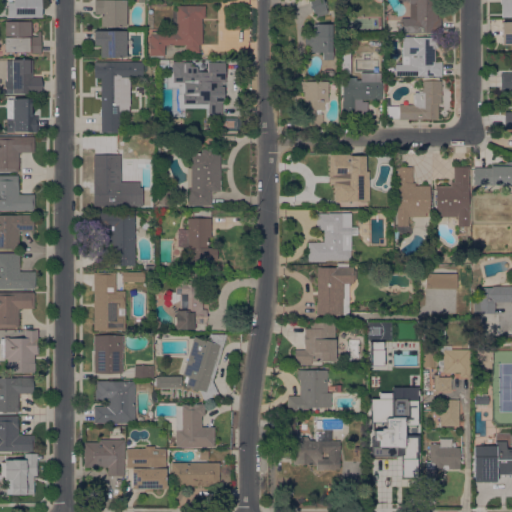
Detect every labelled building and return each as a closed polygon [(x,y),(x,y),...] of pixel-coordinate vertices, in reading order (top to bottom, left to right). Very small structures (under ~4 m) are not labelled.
[(41,0),(41,16),(13,16),(13,14),(8,14),(8,2),(13,2),(13,0),(41,0)] [(100,14),(94,14),(94,0),(126,0),(126,26),(100,26),(100,14)] [(322,0),(326,9),(320,11),(321,15),(315,17),(314,13),(313,13),(309,0),(322,0)] [(408,2),(400,2),(400,0),(437,0),(437,15),(440,15),(440,32),(416,31),(416,32),(400,32),(400,17),(408,17),(408,2)] [(511,16),(501,16),(501,3),(500,3),(499,0),(511,0),(511,16)] [(204,17),(201,17),(201,44),(198,44),(198,52),(185,52),(185,44),(164,44),(164,55),(162,55),(162,59),(146,59),(146,54),(149,54),(149,42),(148,42),(148,36),(149,36),(149,33),(150,33),(150,31),(163,31),(163,33),(171,33),(171,28),(171,8),(175,8),(175,5),(204,5),(204,17)] [(30,21),(30,35),(37,35),(37,30),(40,30),(40,54),(37,54),(37,53),(28,53),(28,52),(4,52),(4,37),(5,37),(5,21),(30,21)] [(511,45),(500,45),(500,21),(511,21),(511,45)] [(331,44),(336,44),(336,59),(322,59),(322,51),(308,51),(307,43),(309,43),(309,23),(331,23),(331,44)] [(100,56),(100,45),(94,45),(94,30),(125,30),(125,56),(100,56)] [(407,55),(400,55),(400,47),(401,47),(401,36),(437,36),(437,47),(434,47),(434,61),(441,61),(440,76),(433,76),(433,74),(427,74),(427,77),(423,77),(423,74),(417,74),(417,76),(394,75),(394,64),(407,64),(407,55)] [(381,99),(362,99),(362,102),(356,102),(356,112),(341,112),(341,62),(340,62),(340,52),(350,52),(350,76),(355,76),(355,79),(374,79),(374,80),(381,80),(381,99)] [(511,89),(500,89),(500,72),(511,72),(511,57),(511,89)] [(40,76),(40,93),(25,93),(25,92),(12,92),(12,93),(4,93),(4,80),(5,80),(5,67),(11,67),(11,59),(32,59),(32,76),(40,76)] [(119,111),(119,131),(100,131),(100,77),(93,77),(93,61),(142,61),(142,63),(146,63),(146,71),(142,71),(142,77),(129,77),(129,105),(128,105),(128,111),(119,111)] [(178,86),(167,86),(167,69),(172,69),(172,61),(191,61),(191,65),(196,65),(197,68),(197,71),(207,71),(207,62),(225,62),(224,81),(220,81),(220,86),(223,86),(223,102),(221,101),(221,115),(207,115),(207,107),(178,107),(178,86)] [(398,118),(386,118),(386,105),(398,105),(398,104),(413,104),(413,92),(417,92),(417,90),(422,90),(422,80),(440,80),(441,103),(437,103),(437,118),(422,118),(422,119),(398,119),(398,118)] [(300,109),(303,109),(303,91),(300,91),(300,81),(327,81),(327,102),(326,102),(326,109),(320,109),(320,113),(322,113),(322,125),(300,125),(300,109)] [(37,115),(37,132),(28,132),(28,130),(14,130),(14,131),(6,131),(6,99),(12,99),(12,98),(33,98),(33,115),(37,115)] [(511,129),(503,129),(503,111),(511,111),(511,129)] [(0,135),(33,136),(33,152),(18,152),(18,171),(0,171),(0,135)] [(220,186),(220,189),(219,190),(219,191),(210,191),(210,205),(187,205),(188,187),(190,187),(190,165),(191,165),(191,152),(201,152),(201,149),(215,149),(215,152),(219,152),(219,179),(220,180),(220,184),(219,184),(220,186)] [(109,205),(92,205),(93,154),(120,154),(120,181),(139,181),(138,205),(109,205)] [(333,181),(328,181),(328,154),(364,155),(364,171),(368,171),(368,201),(333,200),(333,185),(333,181)] [(511,184),(473,184),(473,167),(490,167),(490,163),(505,163),(505,162),(511,162),(511,184)] [(467,207),(468,207),(468,226),(456,225),(456,216),(440,216),(440,212),(435,212),(435,190),(434,190),(434,185),(449,185),(450,181),(452,181),(452,165),(469,166),(469,170),(468,170),(467,207)] [(396,225),(397,189),(396,189),(396,170),(395,170),(395,166),(412,166),(412,182),(414,182),(414,185),(429,185),(429,212),(425,212),(425,216),(407,216),(407,225),(410,225),(408,230),(404,233),(399,233),(397,231),(397,243),(394,243),(391,243),(391,225),(394,225),(396,225)] [(18,194),(33,194),(33,210),(0,210),(0,175),(18,175),(18,194)] [(157,190),(170,190),(169,206),(157,205),(157,190)] [(18,249),(0,248),(0,214),(16,215),(16,213),(33,214),(33,233),(31,233),(31,231),(18,230),(18,249)] [(323,241),(323,229),(315,229),(315,213),(350,213),(350,226),(357,226),(357,234),(350,234),(350,260),(324,260),(324,261),(307,261),(307,241),(323,241)] [(111,224),(110,264),(132,265),(133,215),(102,214),(101,224),(111,224)] [(210,248),(217,248),(217,259),(206,259),(206,264),(187,264),(187,238),(176,238),(176,229),(187,229),(187,218),(210,218),(210,248)] [(0,252),(18,252),(19,271),(34,271),(34,288),(0,288),(0,252)] [(336,267),(336,264),(347,264),(347,266),(352,266),(352,270),(355,270),(355,279),(352,279),(352,283),(343,283),(343,298),(348,298),(348,313),(315,314),(315,301),(316,301),(316,266),(320,266),(320,267),(336,267)] [(144,271),(144,281),(121,281),(121,271),(144,271)] [(124,330),(93,330),(92,272),(115,272),(115,290),(124,290),(124,330)] [(425,272),(456,273),(456,288),(425,287),(425,272)] [(206,308),(206,323),(198,323),(197,322),(194,322),(194,329),(175,329),(175,328),(174,328),(174,325),(172,325),(172,316),(174,316),(174,313),(175,313),(175,310),(179,310),(179,299),(175,300),(173,302),(171,304),(168,306),(167,306),(165,306),(165,304),(165,303),(166,296),(167,293),(168,291),(170,291),(173,291),(175,292),(175,278),(185,278),(185,280),(202,280),(202,308),(206,308)] [(511,301),(494,301),(494,313),(473,313),(473,299),(478,299),(478,286),(491,287),(491,285),(511,285),(511,301)] [(0,292),(34,292),(34,308),(18,308),(18,327),(0,327),(0,292)] [(304,328),(309,328),(309,322),(334,322),(334,339),(335,339),(335,361),(311,360),(311,364),(294,364),(294,349),(303,349),(304,328)] [(0,338),(3,338),(3,336),(8,336),(8,338),(24,338),(24,330),(37,330),(37,346),(38,346),(38,354),(34,354),(34,372),(6,372),(6,358),(3,358),(3,357),(0,357),(0,338)] [(226,334),(212,381),(218,394),(203,400),(198,390),(184,386),(185,382),(183,381),(185,377),(182,376),(184,367),(183,367),(186,355),(188,355),(193,337),(207,341),(209,333),(212,333),(226,334)] [(93,372),(93,349),(92,335),(122,334),(122,351),(121,351),(121,372),(93,372)] [(423,344),(431,344),(431,340),(435,340),(435,345),(434,345),(434,366),(422,366),(423,344)] [(442,365),(436,365),(436,345),(450,345),(450,349),(469,349),(469,351),(470,351),(470,364),(470,377),(459,377),(460,372),(442,372),(442,365)] [(491,367),(490,350),(477,351),(477,368),(491,367)] [(152,365),(152,378),(134,378),(134,365),(152,365)] [(326,369),(326,392),(330,392),(330,407),(308,407),(308,409),(301,409),(301,411),(286,411),(286,395),(299,395),(299,379),(296,379),(296,369),(326,369)] [(437,374),(437,376),(450,376),(451,390),(436,390),(436,388),(434,388),(433,374),(437,374)] [(0,377),(16,378),(16,376),(33,377),(33,396),(31,396),(31,393),(18,393),(18,411),(0,411),(0,377)] [(155,387),(155,385),(153,385),(153,378),(155,378),(155,376),(181,376),(181,387),(155,387)] [(341,392),(330,392),(330,379),(341,379),(341,392)] [(134,422),(93,422),(93,406),(105,406),(105,400),(94,400),(94,388),(96,388),(96,380),(134,380),(134,422)] [(474,393),(484,393),(484,396),(487,396),(487,403),(474,403),(474,393)] [(381,416),(367,416),(368,395),(377,395),(377,402),(381,402),(381,416)] [(458,425),(439,425),(439,399),(458,399),(458,425)] [(175,405),(181,405),(181,404),(204,403),(204,415),(200,415),(200,427),(214,427),(214,446),(175,446),(175,405)] [(0,416),(17,416),(17,419),(18,419),(18,435),(34,435),(33,451),(0,450),(0,416)] [(294,418),(294,430),(281,430),(281,418),(294,418)] [(404,470),(403,471),(401,469),(401,465),(369,465),(369,453),(382,453),(382,455),(384,455),(384,442),(388,442),(388,441),(404,441),(404,439),(403,439),(403,436),(404,436),(404,435),(419,435),(419,445),(414,445),(415,472),(404,472),(404,470)] [(315,469),(315,464),(292,464),(292,458),(284,458),(284,440),(298,440),(301,436),(306,436),(309,440),(339,440),(339,469),(315,469)] [(426,461),(422,461),(422,443),(427,443),(430,439),(438,439),(438,437),(452,437),(452,447),(459,447),(459,468),(435,469),(436,475),(425,475),(425,469),(426,469),(426,461)] [(123,475),(107,475),(107,467),(83,466),(83,441),(98,442),(98,439),(123,439),(123,475)] [(495,445),(495,441),(506,441),(506,448),(511,448),(511,442),(511,473),(511,474),(498,474),(498,472),(495,472),(495,482),(481,482),(481,471),(474,471),(474,445),(495,445)] [(144,448),(144,446),(154,445),(154,448),(165,448),(165,488),(131,488),(131,468),(141,468),(141,467),(126,467),(126,448),(144,448)] [(208,450),(207,460),(198,459),(199,449),(208,450)] [(36,468),(37,468),(37,475),(33,475),(33,494),(4,494),(4,478),(0,478),(0,460),(3,460),(3,458),(8,458),(8,459),(24,459),(24,454),(36,454),(36,468)] [(219,462),(218,486),(170,485),(171,462),(219,462)]
